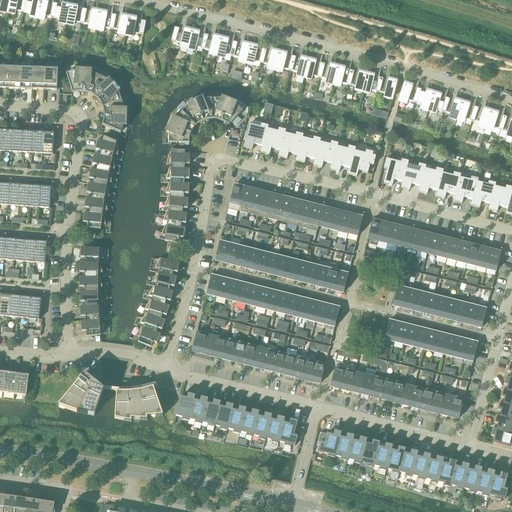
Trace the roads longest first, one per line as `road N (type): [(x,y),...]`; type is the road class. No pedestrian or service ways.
road 1 (residential): [(511,98),(137,0)]
road 2 (residential): [(163,367),(196,264),(212,162),(372,194)]
road 3 (residential): [(0,105),(70,113),(84,129),(68,234),(68,352)]
road 4 (residential): [(470,446),(511,282)]
road 5 (tertiary): [(294,506),(135,472)]
road 6 (residential): [(318,406),(163,367)]
road 7 (residential): [(318,406),(470,446)]
road 8 (residential): [(511,233),(372,194)]
road 9 (tertiary): [(135,472),(0,450)]
